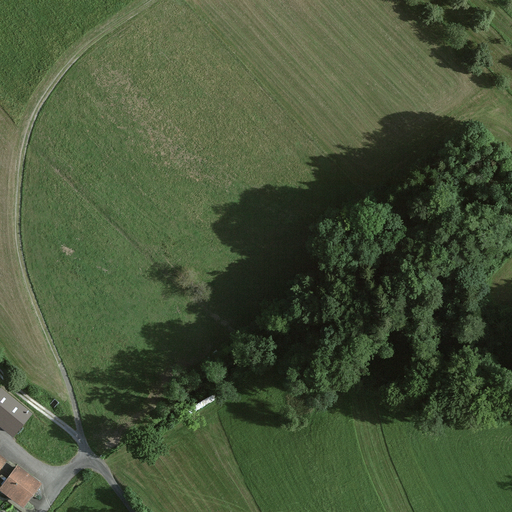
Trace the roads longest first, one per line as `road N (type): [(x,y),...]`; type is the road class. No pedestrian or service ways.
road 1 (track): [(158,0),(66,70),(30,130),(21,167),(19,244),(27,281),(88,459)]
road 2 (track): [(88,459),(73,433),(0,369)]
